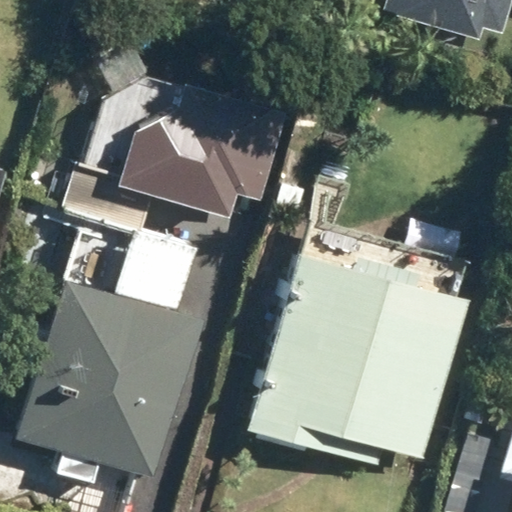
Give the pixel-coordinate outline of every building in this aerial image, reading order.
[(366,0),(364,10),(460,37),(463,24),(485,30),(493,0),(366,0)] [(125,105),(103,184),(215,214),(221,192),(246,199),(270,111),(149,78),(140,109),(125,105)] [(80,285),(47,276),(4,434),(52,448),(45,473),(82,483),(89,458),(145,473),(188,315),(162,308),(180,244),(98,221),(80,285)] [(457,297),(279,248),(229,427),(370,465),(375,447),(413,458),(457,297)] [(511,511),(511,390),(488,479),(503,483),(495,511),(511,511)]
